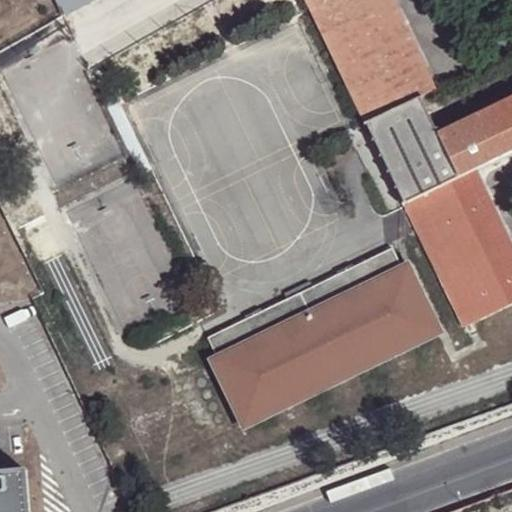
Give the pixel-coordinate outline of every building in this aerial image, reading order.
[(436,90),(392,0),(307,0),(367,123),(416,99),(436,90)] [(511,97),(436,135),(453,168),(458,180),(474,172),(511,153),(511,97)] [(436,135),(416,99),(367,123),(406,205),(412,202),(428,194),(439,188),(435,177),(453,168),(436,135)] [(458,180),(453,168),(435,177),(439,188),(458,180)] [(412,202),(406,205),(466,330),(511,309),(511,251),(474,172),(458,180),(439,188),(428,194),(412,202)] [(212,338),(225,361),(404,275),(392,249),(212,338)] [(404,275),(225,361),(255,425),(434,337),(404,275)] [(103,445),(129,498),(144,486),(122,437),(103,445)] [(0,511),(27,511),(24,470),(0,472),(0,511)]
